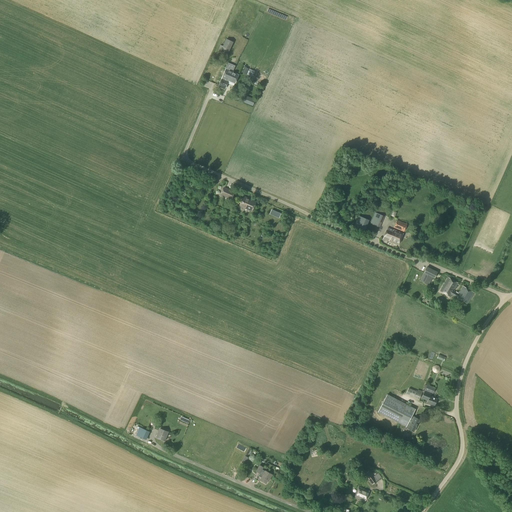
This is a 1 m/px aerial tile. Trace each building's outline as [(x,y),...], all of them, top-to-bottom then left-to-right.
[(226,57),(233,43),(226,39),(223,46),(221,45),(217,53),(226,57)] [(235,84),(239,74),(226,68),(219,85),(226,88),(228,81),(235,84)] [(231,199),(234,193),(223,188),(220,194),(231,199)] [(252,212),(256,203),(243,197),(239,206),(252,212)] [(380,228),(384,216),(375,213),(370,224),(380,228)] [(365,231),(369,220),(358,216),(354,227),(365,231)] [(404,232),(407,224),(397,220),(394,228),(404,232)] [(393,230),(388,228),(383,240),(398,246),(403,234),(393,230)] [(430,282),(432,278),(434,279),(437,273),(426,268),(423,273),(424,273),(422,278),(430,282)] [(458,295),(453,292),(458,284),(448,278),(440,292),(450,298),(451,296),(467,304),(473,293),(463,287),(458,295)] [(427,386),(425,385),(423,389),(425,390),(425,391),(433,394),(435,388),(427,385),(427,386)] [(417,392),(411,390),(409,395),(419,399),(422,391),(418,390),(417,392)] [(434,406),(437,399),(430,397),(431,394),(424,391),(421,398),(428,401),(427,403),(434,406)] [(413,419),(410,417),(415,409),(387,395),(378,412),(406,427),(406,428),(414,432),(420,420),(414,417),(413,419)] [(138,436),(146,440),(150,431),(142,427),(138,436)] [(165,441),(168,432),(160,429),(156,438),(165,441)] [(270,480),(272,475),(262,470),(263,468),(260,466),(256,472),(260,474),(258,476),(262,478),(260,481),(266,484),(269,479),(270,480)] [(372,485),(377,481),(370,470),(365,474),(372,485)] [(365,501),(369,491),(358,487),(354,497),(365,501)]
